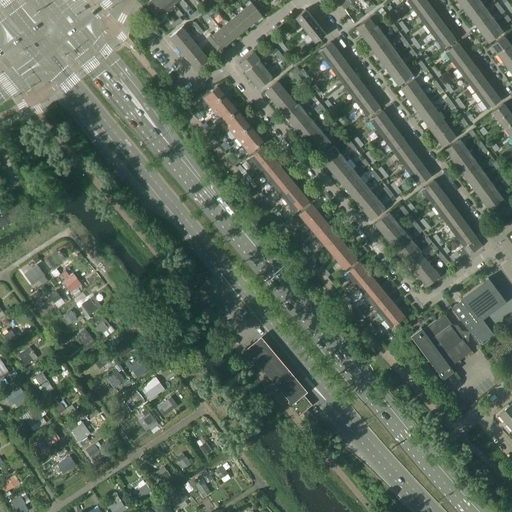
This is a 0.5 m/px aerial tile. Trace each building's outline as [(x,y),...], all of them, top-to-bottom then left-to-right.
[(156,0),(150,0),(146,4),(156,15),(158,17),(166,11),(156,0)] [(170,0),(156,0),(166,11),(174,4),(170,0)] [(351,2),(349,0),(336,0),(344,9),(344,8),(351,2)] [(422,0),(405,0),(412,8),(422,0)] [(425,0),(422,0),(412,8),(418,16),(430,6),(425,0)] [(459,0),(458,1),(464,9),(475,0),(459,0)] [(479,0),(475,0),(464,9),(470,17),(484,7),(479,0)] [(390,5),(387,1),(384,4),(390,12),(392,9),(389,5),(390,5)] [(260,14),(251,3),(244,9),(253,21),(260,14)] [(436,15),(430,6),(418,16),(424,24),(436,15)] [(484,7),(470,17),(476,25),(490,14),(484,7)] [(253,21),(244,9),(236,16),(245,27),(253,21)] [(315,21),(305,9),(304,9),(305,9),(296,17),(296,16),(295,17),(305,29),(315,21)] [(490,14),(476,25),(482,33),(496,22),(490,14)] [(436,15),(424,24),(430,32),(442,23),(436,15)] [(245,27),(236,16),(228,22),(237,34),(245,27)] [(368,18),(356,27),(362,35),(374,27),(368,18)] [(325,34),(315,21),(305,29),(315,42),(316,41),(315,41),(324,34),(325,34)] [(237,34),(228,22),(220,29),(230,40),(237,34)] [(496,22),(482,33),(488,41),(500,33),(500,32),(502,31),(496,22)] [(442,23),(430,32),(436,40),(448,31),(442,23)] [(374,27),(362,35),(368,43),(382,33),(376,25),(374,27)] [(181,27),(169,37),(176,44),(187,35),(181,27)] [(230,40),(220,29),(212,36),(221,47),(230,40)] [(448,31),(436,40),(442,48),(444,47),(454,39),(448,31)] [(382,33),(368,43),(374,51),(388,41),(382,33)] [(187,35),(176,44),(182,52),(194,43),(187,35)] [(491,45),(497,53),(509,44),(503,36),(491,45)] [(388,41),(374,51),(380,59),(394,49),(388,41)] [(318,51),(324,60),(337,50),(330,42),(320,49),(320,50),(318,51)] [(444,52),(451,60),(463,51),(457,42),(446,50),(447,50),(444,52)] [(194,43),(182,52),(189,60),(200,50),(194,43)] [(511,47),(509,44),(497,53),(503,61),(511,54),(511,47)] [(394,49),(380,59),(386,68),(400,57),(394,49)] [(200,50),(189,60),(196,68),(207,59),(200,50)] [(343,59),(337,50),(324,60),(330,68),(343,59)] [(463,51),(451,60),(456,68),(469,59),(463,51)] [(238,64),(245,72),(259,60),(259,61),(259,60),(253,52),(252,52),(252,53),(239,63),(238,64)] [(511,54),(503,61),(509,69),(511,66),(511,54)] [(400,57),(386,68),(392,76),(406,65),(400,57)] [(349,66),(343,59),(330,68),(336,76),(349,66)] [(469,59),(456,68),(463,76),(475,67),(469,59)] [(259,60),(245,72),(252,80),(266,69),(259,61),(259,60)] [(406,65),(392,76),(398,84),(410,76),(410,75),(412,74),(406,65)] [(355,75),(349,66),(336,76),(342,84),(355,75)] [(475,67),(463,76),(468,84),(481,75),(475,67)] [(266,69),(252,80),(259,88),(270,78),(272,76),(266,69)] [(361,82),(355,75),(342,84),(348,92),(361,82)] [(481,75),(468,84),(474,92),(487,83),(481,75)] [(400,88),(406,96),(419,87),(413,79),(400,88)] [(265,91),(272,99),(283,89),(276,81),(265,91)] [(367,91),(361,82),(348,92),(354,100),(367,91)] [(487,83),(474,92),(480,100),(493,91),(487,83)] [(203,97),(209,105),(223,94),(216,86),(203,97)] [(419,87),(406,96),(412,104),(424,95),(419,87)] [(283,89),(272,99),(278,107),(290,97),(283,89)] [(372,98),(367,91),(354,100),(360,108),(372,98)] [(493,91),(480,100),(487,109),(489,107),(499,99),(493,91)] [(223,94),(209,105),(216,113),(230,102),(223,94)] [(424,95),(412,104),(418,112),(430,103),(424,95)] [(290,97),(278,107),(284,114),(296,105),(290,97)] [(379,107),(372,98),(360,108),(366,116),(368,114),(379,107)] [(230,102),(216,113),(222,121),(236,110),(230,102)] [(296,105),(284,114),(291,122),(304,111),(298,103),(296,105)] [(430,103),(418,112),(424,120),(436,111),(430,103)] [(492,111),(498,120),(509,112),(502,103),(492,111)] [(236,110),(222,121),(229,129),(243,118),(236,110)] [(369,120),(376,129),(388,119),(381,110),(371,118),(369,120)] [(304,111),(291,122),(297,130),(311,118),(304,111)] [(436,111),(424,120),(430,129),(442,120),(436,111)] [(511,116),(509,112),(498,120),(504,127),(511,121),(511,116)] [(243,118),(229,129),(236,137),(250,126),(243,118)] [(311,118),(297,130),(304,138),(317,126),(311,118)] [(388,119),(376,129),(382,137),(394,127),(388,119)] [(442,120),(430,129),(436,136),(448,127),(442,120)] [(250,126),(236,137),(242,145),(256,134),(250,126)] [(317,126),(304,138),(310,145),(324,134),(317,126)] [(394,127),(382,137),(387,145),(400,135),(394,127)] [(448,127),(436,136),(442,145),(455,136),(448,127)] [(256,134),(242,145),(249,153),(263,142),(256,134)] [(324,134),(310,145),(317,153),(328,144),(328,143),(330,142),(324,134)] [(400,135),(387,145),(393,153),(406,143),(400,135)] [(445,149),(451,157),(465,147),(459,139),(457,140),(445,149)] [(406,143),(393,153),(399,161),(412,151),(406,143)] [(319,156),(326,164),(340,153),(333,145),(331,147),(319,156)] [(249,157),(256,165),(269,154),(262,146),(249,157)] [(465,147),(451,157),(457,165),(471,155),(465,147)] [(412,151),(399,161),(405,169),(418,159),(412,151)] [(340,153),(326,164),(333,172),(346,161),(340,153)] [(269,154),(256,165),(262,173),(275,162),(269,154)] [(471,155),(457,165),(463,173),(477,163),(471,155)] [(240,171),(248,164),(244,158),(235,166),(240,171)] [(418,159),(405,169),(411,177),(424,167),(418,159)] [(346,161),(333,172),(339,180),(352,168),(346,161)] [(275,162),(262,173),(268,181),(282,170),(275,162)] [(477,163),(463,173),(469,182),(483,171),(477,163)] [(424,167),(411,177),(417,185),(419,183),(430,175),(424,167)] [(352,168),(339,180),(345,188),(359,176),(352,168)] [(282,170),(268,181),(275,188),(288,177),(282,170)] [(483,171),(469,182),(475,190),(489,179),(483,171)] [(359,176),(345,188),(352,195),(365,184),(359,176)] [(288,177),(275,188),(281,196),(295,185),(288,177)] [(489,179),(475,190),(481,198),(495,187),(489,179)] [(421,189),(427,197),(439,188),(433,180),(423,188),(421,189)] [(365,184),(352,195),(358,203),(372,192),(365,184)] [(295,185),(281,196),(287,203),(301,192),(295,185)] [(495,187),(481,198),(487,206),(501,195),(495,187)] [(439,188),(427,197),(433,206),(445,196),(439,188)] [(301,192),(287,203),(294,212),(308,201),(301,192)] [(372,192),(358,203),(364,211),(378,199),(372,192)] [(501,195),(487,206),(493,214),(505,206),(505,205),(507,204),(501,195)] [(445,196),(433,206),(439,214),(451,204),(445,196)] [(378,199),(364,211),(371,219),(383,209),(385,207),(378,199)] [(21,205),(19,202),(5,210),(6,212),(1,215),(2,216),(0,217),(0,229),(0,228),(7,224),(7,225),(24,215),(19,206),(21,205)] [(277,208),(276,209),(274,207),(271,209),(275,214),(278,211),(283,207),(281,204),(277,207),(277,208)] [(299,213),(305,221),(317,211),(310,204),(299,213)] [(451,204),(439,214),(445,222),(457,213),(451,204)] [(317,211),(305,221),(312,229),(323,219),(317,211)] [(375,223),(381,231),(395,220),(388,212),(386,213),(375,223)] [(457,213),(445,222),(451,230),(463,220),(457,213)] [(323,219),(312,229),(318,237),(330,227),(323,219)] [(395,220),(381,231),(388,239),(401,227),(395,220)] [(463,220),(451,230),(457,238),(469,229),(463,220)] [(330,227),(318,237),(325,244),(336,235),(330,227)] [(401,227),(388,239),(394,246),(408,235),(401,227)] [(463,246),(475,237),(469,229),(457,238),(463,246)] [(336,235),(325,244),(331,252),(343,243),(336,235)] [(408,235),(394,246),(401,254),(414,243),(408,235)] [(475,237),(463,246),(449,257),(453,262),(452,262),(467,251),(469,253),(468,254),(469,254),(481,245),(481,244),(480,245),(474,238),(475,237)] [(343,243),(331,252),(338,260),(349,250),(343,243)] [(407,262),(419,252),(421,250),(414,243),(401,254),(407,262)] [(349,250),(338,260),(344,268),(356,258),(349,250)] [(425,260),(419,252),(407,262),(413,270),(425,260)] [(61,262),(57,256),(48,263),(53,269),(61,262)] [(420,277),(431,267),(425,260),(413,270),(420,277)] [(345,273),(352,281),(365,270),(358,261),(345,273)] [(37,266),(24,275),(31,283),(43,274),(37,266)] [(431,267),(420,277),(426,285),(438,276),(431,267)] [(365,270),(352,281),(358,289),(372,277),(365,270)] [(73,275),(63,283),(70,292),(80,285),(73,275)] [(372,277),(358,289),(365,297),(378,285),(372,277)] [(451,308),(479,345),(493,334),(482,319),(505,301),(488,277),(460,298),(461,300),(451,308)] [(378,285),(365,297),(371,304),(384,293),(378,285)] [(60,297),(55,291),(48,295),(53,302),(60,297)] [(384,293),(371,304),(377,312),(391,301),(384,293)] [(95,304),(90,298),(81,304),(86,311),(95,304)] [(391,301),(377,312),(384,320),(397,308),(391,301)] [(397,308),(384,320),(390,327),(404,316),(397,308)] [(67,325),(76,318),(71,311),(62,318),(67,325)] [(450,366),(471,350),(462,338),(462,332),(457,325),(451,324),(443,313),(422,329),(421,327),(410,335),(442,379),(453,371),(450,366)] [(108,328),(102,321),(97,325),(103,332),(108,328)] [(377,332),(376,330),(379,328),(377,325),(374,328),(371,330),(375,334),(377,332)] [(9,328),(3,332),(10,342),(16,338),(9,328)] [(95,342),(85,328),(75,336),(85,349),(95,342)] [(246,347),(291,399),(300,391),(302,394),(308,389),(261,334),(246,347)] [(125,348),(120,341),(114,346),(119,353),(125,348)] [(37,357),(30,347),(18,355),(25,365),(37,357)] [(110,360),(105,354),(106,353),(104,349),(92,358),(100,368),(110,360)] [(139,368),(134,362),(129,366),(134,372),(139,368)] [(9,371),(4,364),(0,366),(0,373),(1,376),(9,371)] [(49,383),(42,373),(35,378),(42,388),(49,383)] [(124,379),(119,373),(112,378),(117,385),(124,379)] [(155,377),(142,386),(151,399),(164,389),(155,377)] [(28,398),(20,387),(13,392),(21,403),(28,398)] [(307,409),(312,404),(302,394),(300,391),(291,399),(287,402),(298,416),(302,413),(307,409)] [(141,401),(134,392),(128,397),(134,406),(141,401)] [(163,412),(174,403),(168,395),(157,404),(163,412)] [(65,408),(60,401),(55,406),(59,412),(65,408)] [(511,403),(500,414),(507,422),(511,417),(511,403)] [(156,420),(146,408),(142,411),(145,415),(138,420),(145,429),(156,420)] [(317,421),(307,409),(302,413),(312,425),(317,421)] [(42,417),(37,410),(30,415),(35,422),(42,417)] [(81,418),(69,428),(83,443),(95,433),(81,418)] [(57,439),(53,432),(45,437),(50,444),(57,439)] [(211,449),(206,441),(199,445),(205,454),(211,449)] [(99,450),(94,443),(86,449),(90,456),(93,460),(102,454),(99,450)] [(74,463),(69,456),(62,461),(67,467),(74,463)] [(191,463),(186,456),(179,461),(183,468),(191,463)] [(228,473),(222,465),(215,469),(221,478),(228,473)] [(171,477),(167,470),(158,475),(163,482),(171,477)] [(14,486),(9,478),(0,483),(0,484),(5,491),(14,486)] [(205,484),(202,479),(195,483),(198,489),(205,484)] [(150,490),(146,484),(136,490),(140,496),(150,490)] [(182,498),(186,495),(183,491),(173,498),(180,509),(187,505),(182,498)] [(25,503),(19,494),(10,500),(15,509),(25,503)] [(122,502),(112,508),(114,511),(120,511),(128,507),(125,503),(123,504),(122,502)]
